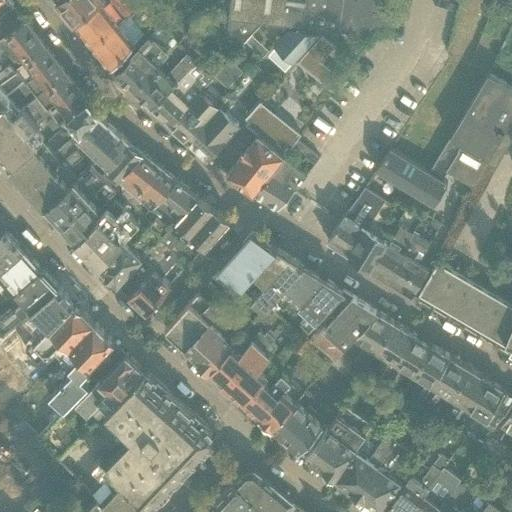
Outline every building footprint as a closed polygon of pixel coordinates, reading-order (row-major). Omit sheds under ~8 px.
[(0,0),(0,19),(3,18),(0,14),(0,13),(14,4),(10,0),(0,0)] [(57,0),(56,1),(75,24),(103,0),(102,0),(57,0)] [(75,24),(93,47),(119,24),(102,3),(103,1),(103,0),(75,24)] [(129,0),(111,0),(124,16),(136,7),(129,0)] [(231,0),(229,17),(263,22),(302,27),(305,5),(286,2),(286,0),(231,0)] [(400,0),(400,3),(290,148),(294,151),(317,167),(423,27),(453,44),(390,146),(428,169),(456,121),(450,118),(463,98),(469,101),(486,72),(481,69),(511,19),(464,0),(400,0)] [(305,0),(305,5),(302,27),(338,32),(340,33),(344,0),(305,0)] [(344,0),(340,33),(369,38),(370,26),(372,11),(373,0),(344,0)] [(373,0),(372,11),(388,13),(389,0),(373,0)] [(0,19),(0,54),(6,63),(9,60),(16,68),(45,45),(16,7),(3,18),(0,19)] [(119,24),(93,47),(111,69),(125,55),(135,44),(134,43),(143,33),(130,16),(119,25),(119,24)] [(229,17),(228,26),(239,47),(245,40),(251,34),(253,32),(263,22),(229,17)] [(290,30),(277,44),(296,62),(299,58),(322,34),(290,30)] [(251,34),(245,40),(263,56),(268,50),(251,34)] [(322,34),(299,58),(300,58),(314,72),(335,46),(337,43),(322,34)] [(114,73),(132,90),(166,55),(147,37),(114,73)] [(31,89),(36,95),(46,87),(66,72),(45,45),(16,68),(17,70),(26,81),(31,89)] [(132,90),(151,108),(195,61),(188,54),(167,74),(157,65),(167,55),(166,55),(132,90)] [(229,59),(215,75),(228,87),(242,71),(229,59)] [(0,102),(8,96),(0,87),(0,82),(17,70),(16,68),(9,60),(6,63),(0,66),(0,102)] [(151,108),(170,125),(191,102),(190,102),(201,90),(213,78),(195,61),(151,108)] [(46,87),(36,95),(37,96),(44,104),(48,109),(50,112),(54,116),(58,123),(59,122),(87,100),(87,99),(66,72),(46,87)] [(447,170),(473,185),(511,116),(511,86),(488,72),(429,171),(442,178),(447,170)] [(26,81),(19,86),(25,94),(31,89),(26,81)] [(190,102),(191,102),(170,125),(188,142),(221,107),(220,106),(219,106),(201,90),(190,102)] [(37,96),(21,109),(8,96),(0,102),(0,141),(44,104),(37,96)] [(220,107),(188,142),(207,159),(220,144),(225,140),(228,136),(239,124),(226,112),(233,104),(234,103),(229,98),(228,99),(223,104),(221,107),(220,107)] [(59,122),(58,123),(59,125),(62,127),(65,130),(69,132),(73,124),(80,133),(84,129),(98,113),(97,113),(87,100),(59,122)] [(0,154),(14,171),(46,143),(43,140),(44,138),(35,126),(50,112),(48,109),(44,104),(0,141),(0,154)] [(84,129),(80,133),(79,134),(99,155),(117,131),(98,113),(84,129)] [(275,113),(226,174),(253,194),(255,194),(300,134),(275,113)] [(54,116),(47,122),(53,129),(59,125),(58,123),(54,116)] [(511,116),(473,185),(443,242),(451,246),(511,137),(511,116)] [(117,131),(99,155),(110,165),(106,170),(117,181),(120,178),(142,151),(126,139),(117,131)] [(14,171),(30,188),(76,147),(69,139),(54,152),(46,143),(14,171)] [(76,147),(30,188),(45,206),(68,187),(78,179),(76,177),(73,174),(68,169),(83,156),(76,147)] [(442,179),(429,171),(390,147),(376,169),(433,204),(447,183),(442,179)] [(120,178),(119,179),(122,181),(128,186),(121,194),(127,198),(128,199),(159,165),(142,151),(120,178)] [(285,155),(255,194),(278,209),(279,208),(292,191),(307,173),(285,155)] [(159,165),(128,199),(136,206),(145,213),(149,208),(152,205),(153,203),(176,178),(159,165)] [(67,230),(73,237),(87,223),(89,221),(89,215),(116,189),(91,167),(78,179),(68,187),(45,206),(59,222),(60,222),(67,230)] [(152,205),(149,208),(150,210),(154,214),(157,216),(150,223),(162,234),(168,226),(170,224),(175,219),(176,218),(197,195),(176,178),(153,203),(152,205)] [(315,183),(289,216),(325,239),(348,204),(315,183)] [(329,241),(350,254),(367,227),(366,226),(377,211),(386,199),(365,186),(344,215),(329,241)] [(198,195),(176,219),(179,222),(205,246),(230,219),(230,218),(228,216),(201,197),(198,195)] [(87,223),(73,237),(97,263),(98,264),(124,237),(139,222),(138,221),(124,208),(114,198),(107,206),(105,207),(88,225),(87,223)] [(386,199),(377,211),(383,215),(392,203),(386,199)] [(432,219),(429,224),(435,228),(436,229),(437,229),(440,224),(439,224),(432,219)] [(366,229),(350,254),(371,267),(389,240),(388,240),(388,239),(390,236),(391,235),(375,225),(370,222),(367,227),(366,229)] [(389,240),(371,267),(388,278),(404,252),(406,253),(412,245),(413,245),(419,235),(415,233),(406,228),(398,223),(391,235),(390,236),(388,239),(388,240),(389,240)] [(124,237),(98,264),(99,265),(117,282),(142,255),(143,256),(160,237),(148,226),(147,227),(131,244),(127,241),(124,238),(124,237)] [(0,267),(23,247),(5,227),(0,231),(0,267)] [(129,293),(129,294),(170,248),(178,239),(168,229),(160,237),(143,256),(142,255),(117,282),(117,283),(128,294),(129,293)] [(252,271),(254,273),(277,248),(251,232),(219,268),(242,282),(252,271)] [(404,252),(388,278),(403,288),(413,294),(415,289),(423,277),(429,267),(419,261),(415,259),(414,258),(415,257),(415,256),(415,255),(418,250),(424,253),(430,242),(425,239),(419,235),(413,245),(412,245),(406,253),(404,252)] [(0,288),(1,288),(8,296),(41,267),(30,257),(31,256),(23,247),(0,267),(0,288)] [(170,248),(129,294),(146,310),(159,298),(172,284),(162,275),(179,256),(170,248)] [(265,283),(252,297),(264,308),(265,309),(276,296),(275,296),(304,265),(277,248),(254,273),(265,283)] [(417,296),(432,305),(453,269),(438,260),(417,296)] [(304,265),(275,296),(276,296),(284,304),(296,291),(304,299),(324,277),(304,265)] [(20,313),(22,315),(58,284),(41,267),(8,296),(5,298),(12,306),(0,316),(0,326),(2,328),(20,313)] [(432,305),(448,314),(469,279),(453,269),(432,305)] [(310,327),(326,310),(344,290),(324,277),(304,299),(312,306),(301,318),(310,327)] [(448,314),(464,324),(485,288),(469,279),(448,314)] [(22,316),(21,317),(39,335),(25,349),(38,362),(51,348),(60,356),(60,357),(63,354),(62,353),(93,320),(81,308),(74,301),(70,297),(58,285),(58,284),(22,315),(22,316)] [(464,324),(480,333),(501,297),(485,288),(464,324)] [(337,353),(339,352),(352,336),(377,310),(344,290),(326,310),(334,318),(327,326),(325,324),(316,334),(337,353)] [(199,291),(165,328),(185,347),(219,310),(199,291)] [(511,303),(501,297),(480,333),(496,342),(511,314),(511,303)] [(219,310),(185,347),(207,368),(208,367),(209,368),(233,342),(223,332),(232,322),(219,310)] [(352,336),(352,337),(365,345),(355,362),(367,368),(368,369),(378,353),(377,352),(377,351),(395,321),(377,310),(352,336)] [(511,314),(497,340),(507,344),(511,346),(510,352),(511,352),(511,314)] [(73,373),(49,397),(62,410),(63,410),(74,399),(88,385),(82,379),(91,369),(89,367),(89,366),(114,340),(106,332),(101,327),(93,320),(62,353),(63,354),(73,364),(68,369),(73,373)] [(375,368),(373,370),(382,376),(392,361),(394,362),(395,363),(413,333),(395,321),(377,351),(377,352),(378,353),(383,356),(375,368)] [(233,342),(209,368),(226,384),(274,332),(270,328),(264,335),(259,330),(250,341),(241,333),(233,342)] [(226,384),(243,400),(263,378),(275,365),(267,358),(277,346),(272,342),(281,332),(277,329),(274,332),(226,384)] [(387,375),(384,380),(395,387),(398,383),(406,370),(413,374),(415,370),(431,344),(415,334),(413,333),(395,363),(388,373),(387,375)] [(292,345),(292,346),(301,354),(302,354),(312,343),(302,334),(293,344),(292,345)] [(0,430),(35,468),(31,472),(43,485),(65,465),(64,465),(59,459),(58,459),(47,448),(42,443),(37,438),(37,437),(36,437),(9,410),(39,379),(38,378),(31,370),(25,363),(19,357),(12,350),(6,343),(0,336),(0,430)] [(117,359),(126,350),(117,341),(108,350),(117,359)] [(418,378),(408,395),(420,403),(431,385),(434,381),(450,355),(431,344),(415,370),(413,374),(415,376),(418,378)] [(126,352),(75,402),(76,403),(95,420),(106,409),(144,368),(143,367),(126,351),(126,352)] [(337,353),(329,363),(355,384),(366,370),(339,352),(337,353)] [(431,385),(420,403),(430,409),(441,392),(449,397),(468,367),(450,355),(434,381),(431,385)] [(468,367),(449,397),(456,401),(450,411),(461,418),(467,408),(486,378),(468,367)] [(144,368),(106,409),(134,437),(108,466),(149,506),(180,474),(217,435),(144,368)] [(243,400),(272,426),(304,389),(293,379),(291,380),(282,371),(270,384),(263,378),(243,400)] [(461,418),(457,425),(467,432),(478,414),(487,420),(494,424),(511,401),(511,393),(505,390),(486,378),(467,408),(461,418)] [(304,389),(272,426),(299,450),(324,422),(331,413),(334,410),(327,404),(323,401),(316,410),(310,404),(315,399),(304,389)] [(343,403),(321,432),(305,454),(334,476),(363,436),(367,430),(372,424),(343,403)] [(511,409),(502,426),(511,431),(511,409)] [(62,411),(36,437),(37,437),(37,438),(42,443),(47,448),(58,459),(59,459),(85,432),(62,411)] [(362,437),(334,476),(356,492),(397,437),(387,430),(381,437),(381,438),(380,439),(367,430),(363,436),(362,437)] [(490,434),(482,448),(501,459),(511,446),(490,434)] [(397,437),(356,492),(379,509),(408,470),(394,460),(406,444),(397,437)] [(395,495),(383,511),(384,511),(408,511),(415,503),(423,493),(448,459),(440,453),(435,461),(433,463),(420,481),(419,480),(417,479),(415,477),(410,474),(395,495)] [(108,466),(89,487),(97,494),(115,511),(143,511),(149,506),(108,466)] [(246,468),(234,481),(253,499),(270,482),(254,468),(246,468)] [(0,511),(14,511),(25,502),(0,474),(0,511)] [(415,503),(408,511),(434,511),(457,482),(457,481),(454,480),(450,476),(432,500),(425,495),(423,494),(423,493),(415,503)] [(234,481),(216,501),(227,511),(267,511),(253,499),(234,481)] [(293,501),(270,482),(253,499),(267,511),(277,511),(279,510),(281,511),(302,511),(305,509),(293,501)] [(457,482),(434,511),(461,511),(462,511),(452,505),(465,487),(462,485),(457,482)] [(511,482),(500,497),(508,503),(511,498),(511,482)] [(115,511),(97,494),(81,511),(115,511)] [(205,511),(204,511),(227,511),(216,501),(206,511),(205,511)] [(461,511),(502,511),(503,511),(489,501),(481,511),(466,511),(463,510),(462,511),(461,511)]
